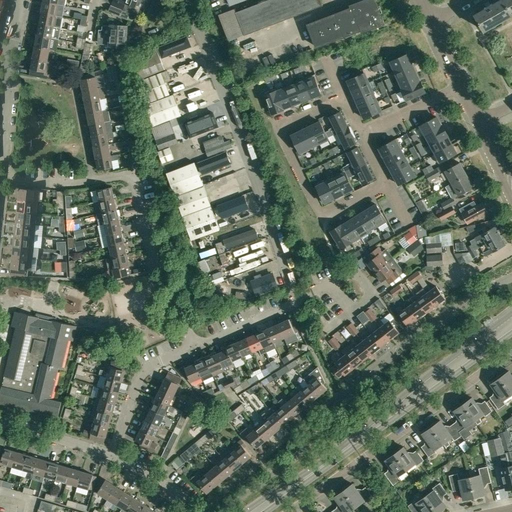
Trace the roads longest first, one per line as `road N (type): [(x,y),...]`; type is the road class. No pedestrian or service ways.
road 1 (residential): [(194,348),(166,270),(151,255),(130,179),(63,185),(4,178)]
road 2 (residential): [(291,287),(187,0)]
road 3 (residential): [(293,510),(510,352)]
road 4 (secondary): [(322,467),(511,323)]
road 5 (residential): [(343,99),(281,131),(317,208),(324,215),(385,182)]
road 6 (residential): [(4,178),(7,62),(20,0)]
road 7 (residential): [(110,456),(141,374),(194,348)]
